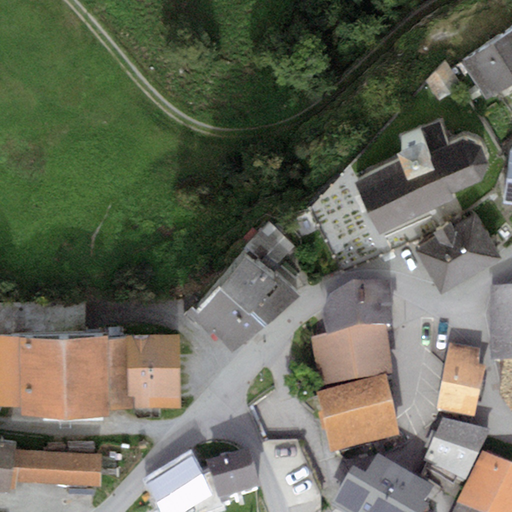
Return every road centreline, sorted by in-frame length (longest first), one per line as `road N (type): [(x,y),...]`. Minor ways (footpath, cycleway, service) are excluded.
road 1 (track): [(69,0),(174,113),(201,129),(243,133),(286,125),(446,0)]
road 2 (residential): [(511,262),(457,301),(389,281),(325,293),(289,315),(222,394)]
road 3 (residential): [(106,511),(222,394)]
road 4 (residential): [(222,394),(276,511)]
